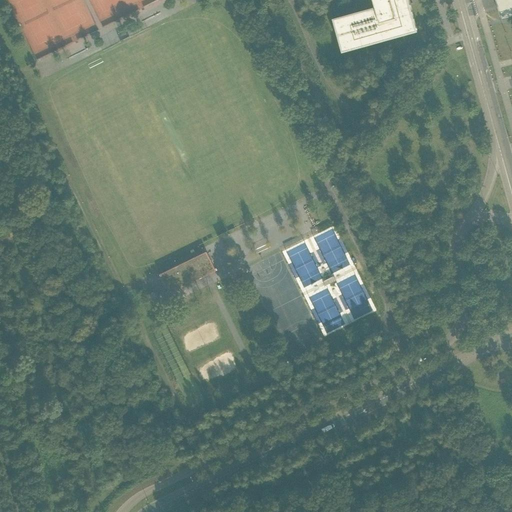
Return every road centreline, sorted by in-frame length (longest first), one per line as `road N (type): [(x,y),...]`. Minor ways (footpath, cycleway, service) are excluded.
road 1 (tertiary): [(469,220),(455,244),(463,315),(444,346),(156,487),(124,511)]
road 2 (tertiary): [(153,511),(475,353)]
